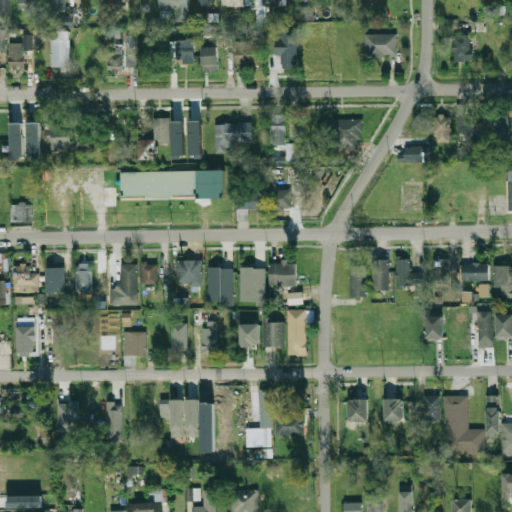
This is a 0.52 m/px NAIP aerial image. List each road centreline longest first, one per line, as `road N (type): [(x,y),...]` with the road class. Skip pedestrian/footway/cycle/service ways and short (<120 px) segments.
road 1 (residential): [(324,511),(327,253),(331,233),(419,89),(425,0)]
road 2 (residential): [(0,238),(511,230)]
road 3 (residential): [(0,95),(511,88)]
road 4 (residential): [(0,376),(511,371)]
